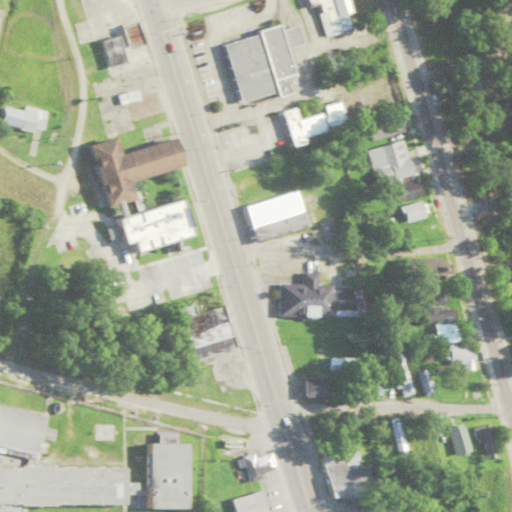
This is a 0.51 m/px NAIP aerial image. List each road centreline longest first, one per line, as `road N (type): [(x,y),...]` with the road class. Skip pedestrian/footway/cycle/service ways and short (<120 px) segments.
road 1 (secondary): [(311,511),(153,0)]
road 2 (residential): [(286,427),(0,357)]
road 3 (residential): [(511,400),(278,402)]
road 4 (residential): [(232,254),(256,245),(462,239)]
road 5 (secondary): [(454,210),(391,0)]
road 6 (secondary): [(511,417),(462,239)]
